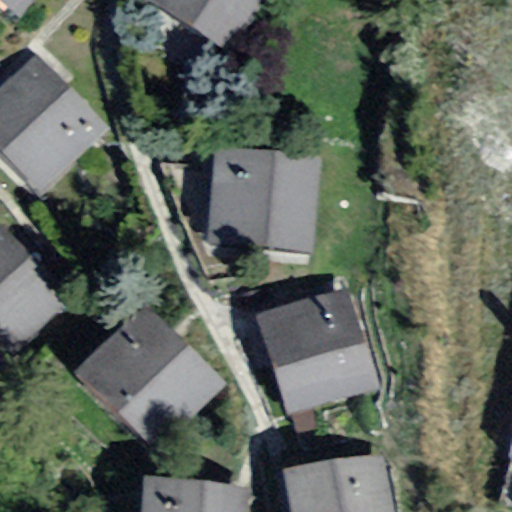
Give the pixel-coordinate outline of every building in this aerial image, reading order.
[(17,0),(0,0),(0,5),(9,12),(17,0)] [(248,0),(157,0),(221,41),(248,0)] [(96,128),(40,71),(0,110),(0,142),(40,183),(96,128)] [(304,164),(224,157),(215,257),(296,264),(304,164)] [(0,235),(0,351),(6,359),(63,311),(0,235)] [(344,298),(267,321),(293,406),(370,383),(344,298)] [(136,322),(73,382),(145,457),(208,396),(136,322)] [(511,455),(511,400),(496,451),(511,455)] [(381,511),(370,465),(288,486),(294,511),(381,511)] [(235,511),(236,503),(141,497),(139,511),(235,511)]
